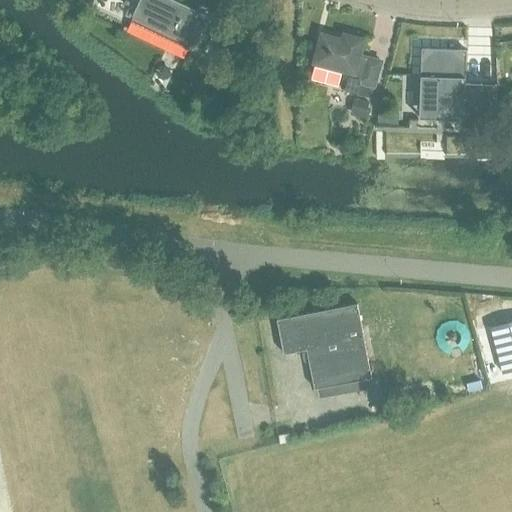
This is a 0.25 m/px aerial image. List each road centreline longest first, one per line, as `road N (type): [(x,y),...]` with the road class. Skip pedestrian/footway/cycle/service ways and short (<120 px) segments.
road 1 (unclassified): [(218,249),(511,277)]
road 2 (unclassified): [(206,511),(190,453),(193,418),(225,332),(218,249)]
road 3 (unclassified): [(0,218),(218,249)]
